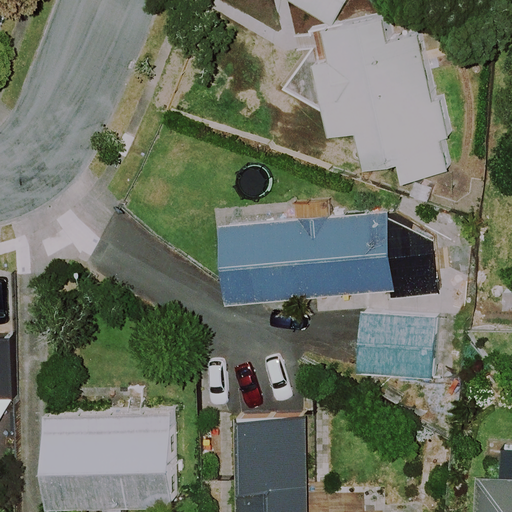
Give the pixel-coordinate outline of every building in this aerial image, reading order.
[(450,167),(416,4),(317,24),(323,52),(283,92),(320,108),(325,133),(359,127),(366,163),(401,156),(405,176),(450,167)] [(393,290),(388,208),(216,217),(220,299),(393,290)] [(434,315),(355,311),(352,374),(431,377),(434,315)] [(17,325),(0,325),(0,388),(19,388),(17,325)] [(307,511),(310,351),(236,350),(233,511),(307,511)] [(182,500),(183,405),(53,404),(53,499),(182,500)] [(511,511),(511,474),(468,473),(467,511),(511,511)]
